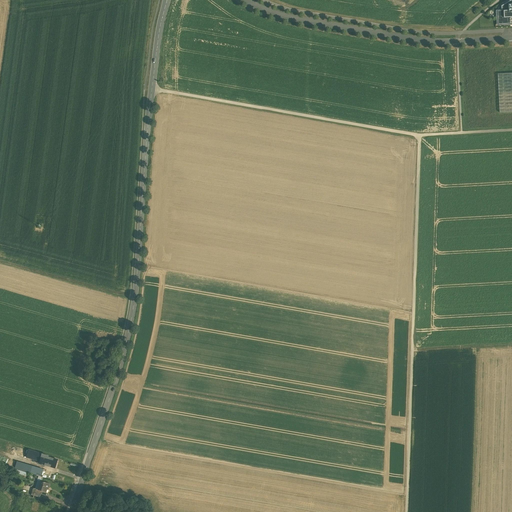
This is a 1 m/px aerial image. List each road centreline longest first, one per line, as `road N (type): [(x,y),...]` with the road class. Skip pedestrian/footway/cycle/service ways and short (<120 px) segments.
road 1 (secondary): [(166,0),(128,330),(71,511)]
road 2 (track): [(417,135),(406,511)]
road 3 (track): [(152,88),(417,135),(511,130)]
road 4 (unclassified): [(246,0),(307,22),(457,41)]
road 5 (track): [(133,300),(0,261)]
